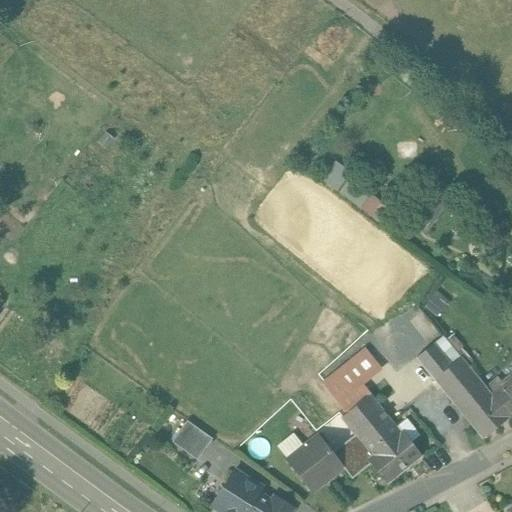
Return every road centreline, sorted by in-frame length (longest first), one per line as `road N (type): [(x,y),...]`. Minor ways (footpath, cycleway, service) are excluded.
road 1 (track): [(511,129),(343,0)]
road 2 (primary): [(116,511),(0,427)]
road 3 (residential): [(393,511),(511,451)]
